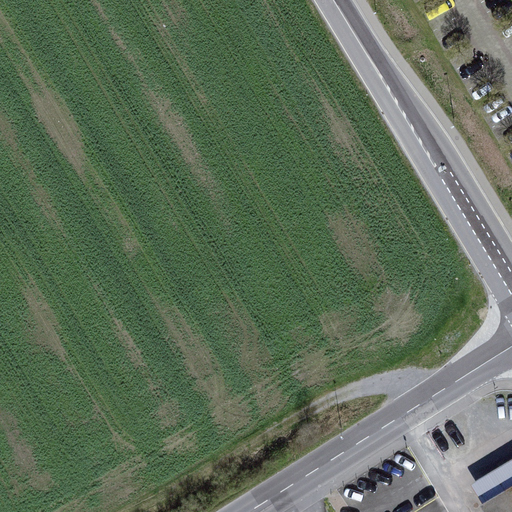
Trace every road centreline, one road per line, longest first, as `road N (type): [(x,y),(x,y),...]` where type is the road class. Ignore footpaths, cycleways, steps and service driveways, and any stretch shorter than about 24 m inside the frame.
road 1 (secondary): [(511,297),(330,0)]
road 2 (tertiary): [(248,511),(511,336)]
